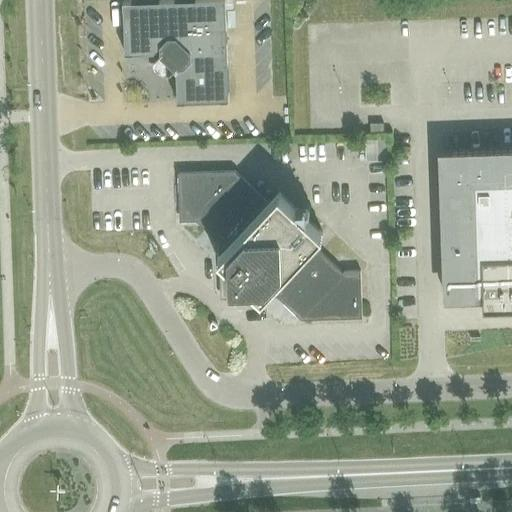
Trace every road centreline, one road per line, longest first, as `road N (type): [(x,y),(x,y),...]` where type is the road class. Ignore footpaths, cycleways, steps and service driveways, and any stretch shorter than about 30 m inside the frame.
road 1 (unclassified): [(511,386),(224,394),(133,271),(49,269)]
road 2 (tertiary): [(49,269),(39,0)]
road 3 (secondary): [(511,468),(268,479)]
road 4 (unknown): [(511,129),(425,131),(414,54)]
road 5 (secondary): [(268,479),(254,470),(155,470),(115,461)]
road 6 (secondary): [(123,511),(155,499),(255,490),(268,479)]
road 7 (tertiary): [(78,429),(62,319),(50,307)]
road 8 (tertiary): [(50,307),(39,318),(32,430)]
